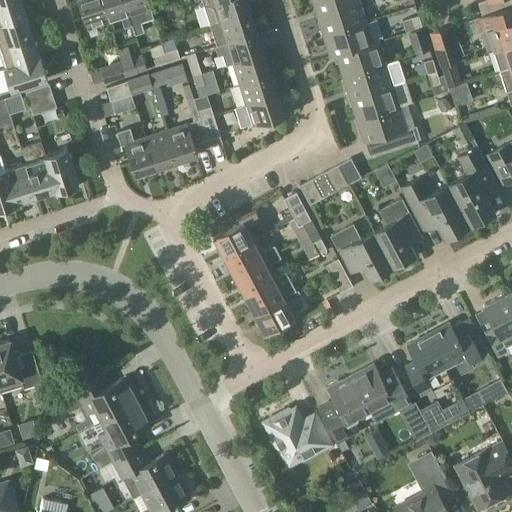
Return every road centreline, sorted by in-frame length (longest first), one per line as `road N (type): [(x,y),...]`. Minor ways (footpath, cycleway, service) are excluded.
road 1 (residential): [(163,214),(308,132),(307,96),(278,0)]
road 2 (residential): [(252,373),(511,239)]
road 3 (residential): [(200,401),(166,337),(111,285),(48,274),(0,289)]
road 4 (residential): [(120,201),(57,0)]
road 5 (residential): [(252,373),(163,214)]
road 6 (residential): [(257,511),(200,401)]
road 7 (residential): [(120,201),(0,230)]
